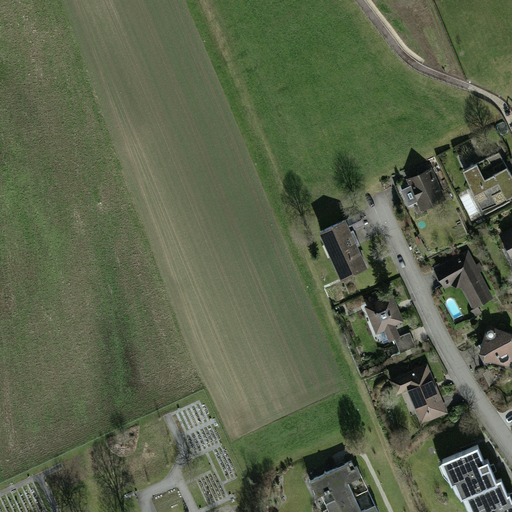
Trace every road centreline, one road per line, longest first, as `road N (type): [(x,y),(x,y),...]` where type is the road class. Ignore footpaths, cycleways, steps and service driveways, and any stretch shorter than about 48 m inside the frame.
road 1 (residential): [(511,446),(449,352),(380,200)]
road 2 (unknown): [(511,119),(481,89),(416,64),(360,0)]
